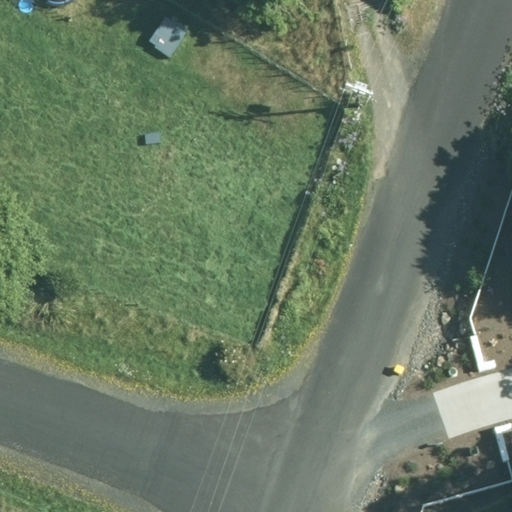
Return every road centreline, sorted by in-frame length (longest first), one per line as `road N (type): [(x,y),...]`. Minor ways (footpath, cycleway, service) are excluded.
road 1 (unclassified): [(305,504),(486,0)]
road 2 (unclassified): [(0,390),(305,504)]
